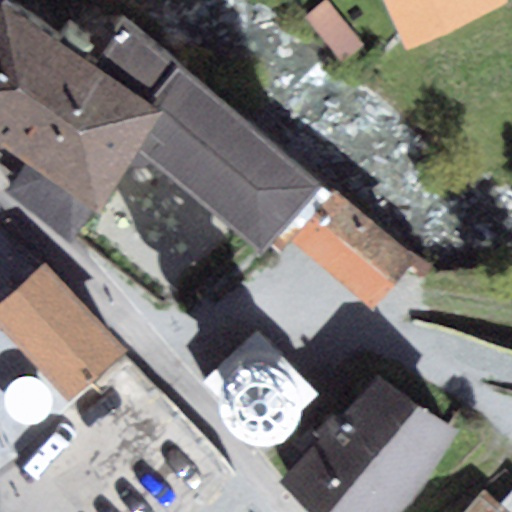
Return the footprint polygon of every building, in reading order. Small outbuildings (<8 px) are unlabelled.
[(117,20),(86,0),(0,0),(0,127),(100,193),(138,139),(278,253),(290,238),(334,184),(317,172),(323,164),(125,7),(117,20)] [(362,43),(327,0),(324,0),(305,15),(340,60),(362,43)] [(393,0),(405,24),(456,0),(393,0)] [(417,251),(334,184),(290,238),(373,304),(417,251)] [(124,342),(42,256),(0,295),(0,322),(68,395),(124,342)] [(342,386),(260,301),(183,375),(157,400),(238,485),(254,470),(342,386)] [(390,511),(456,426),(378,362),(279,475),(316,511),(390,511)] [(511,511),(483,487),(461,511),(511,511)]
